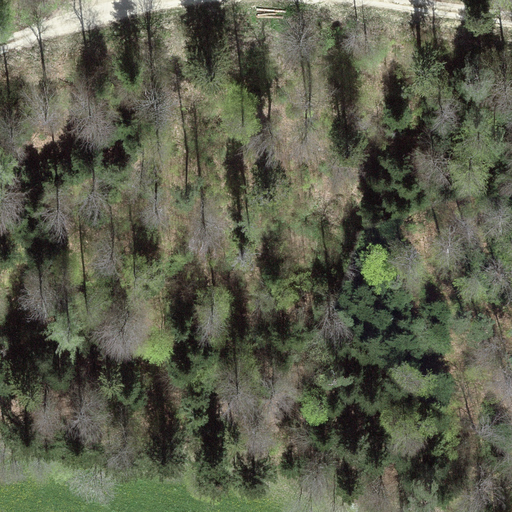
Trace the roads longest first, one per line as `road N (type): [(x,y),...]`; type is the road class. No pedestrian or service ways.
road 1 (track): [(179,0),(0,39)]
road 2 (track): [(511,16),(381,0)]
